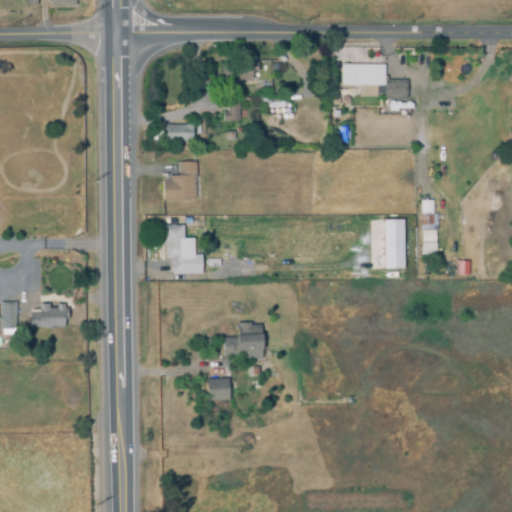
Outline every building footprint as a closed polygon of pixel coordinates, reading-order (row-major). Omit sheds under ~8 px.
[(251,81),(218,81),(218,65),(238,65),(238,63),(256,63),(256,72),(251,72),(251,81)] [(359,98),(359,86),(340,87),(340,66),(381,66),(382,86),(374,86),(375,98),(359,98)] [(405,99),(383,99),(384,80),(405,81),(405,99)] [(222,123),(222,113),(226,113),(225,103),(237,102),(238,122),(222,123)] [(190,143),(164,143),(164,125),(191,126),(190,143)] [(224,142),(223,133),(232,132),(233,141),(224,142)] [(161,202),(160,180),(169,180),(169,176),(177,176),(177,164),(194,163),(195,177),(193,177),(194,200),(161,202)] [(419,227),(418,216),(431,215),(432,227),(419,227)] [(381,269),(401,268),(401,219),(381,220),(381,269)] [(171,276),(170,260),(164,260),(163,245),(161,245),(161,227),(182,226),(182,236),(189,236),(189,255),(192,255),(193,275),(171,276)] [(434,230),(419,230),(419,253),(433,253),(434,230)] [(455,275),(466,275),(466,261),(455,261),(455,275)] [(0,331),(0,305),(14,305),(15,331),(0,331)] [(54,330),(47,330),(47,328),(29,328),(29,310),(38,310),(38,305),(47,305),(47,309),(55,309),(55,305),(62,305),(62,309),(65,309),(65,320),(63,320),(63,328),(54,328),(54,330)] [(275,352),(259,352),(259,329),(272,329),(272,323),(284,323),(284,346),(275,346),(275,352)] [(238,357),(222,357),(222,339),(238,339),(238,357)] [(298,359),(286,359),(286,339),(298,339),(298,359)] [(222,392),(217,391),(220,367),(226,368),(224,377),(227,377),(225,386),(223,386),(222,392)] [(249,393),(247,380),(255,379),(256,392),(249,393)] [(205,402),(166,402),(166,383),(171,383),(171,380),(205,381),(205,402)]
